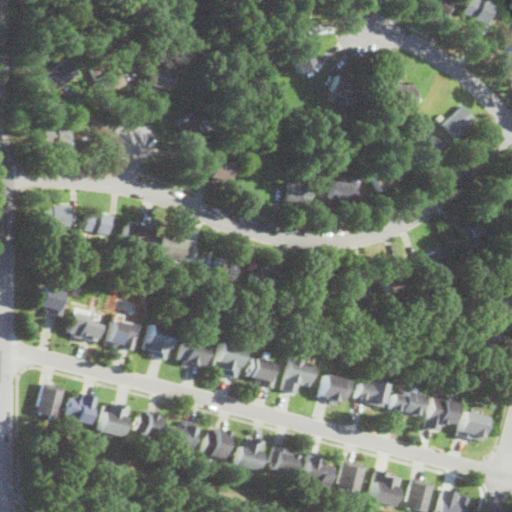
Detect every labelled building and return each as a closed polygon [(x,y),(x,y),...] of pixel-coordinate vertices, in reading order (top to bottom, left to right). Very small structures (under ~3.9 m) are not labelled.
[(311,0),(309,10),(306,23),(288,19),(292,0),(311,0)] [(452,0),(444,16),(419,3),(420,0),(452,0)] [(476,0),(491,7),(483,23),(460,12),(465,3),(466,0),(476,0)] [(150,47),(149,55),(142,54),(143,47),(150,47)] [(301,71),(298,72),(290,54),(305,48),(313,66),(301,71)] [(511,84),(498,70),(511,56),(511,84)] [(73,75),(51,89),(40,73),(62,58),(73,75)] [(122,87),(102,97),(93,78),(115,67),(124,86),(122,87)] [(174,72),(170,90),(147,85),(150,72),(151,67),(174,72)] [(358,83),(350,102),(327,92),(334,74),(358,83)] [(413,89),(411,107),(391,105),(392,87),(413,89)] [(468,128),(454,140),(440,125),(459,106),(471,119),(465,125),(468,128)] [(206,130),(191,143),(175,125),(190,111),(206,130)] [(443,118),(438,122),(434,118),(439,113),(443,118)] [(66,126),(65,146),(40,145),(41,127),(53,127),(54,126),(66,126)] [(441,148),(429,162),(415,150),(428,135),(441,148)] [(224,140),(220,147),(215,144),(219,137),(224,140)] [(229,163),(225,180),(206,176),(209,159),(229,163)] [(398,184),(389,189),(386,191),(384,187),(376,191),(368,176),(388,166),(393,163),(403,182),(398,184)] [(357,177),(356,185),(352,204),(326,199),(327,194),(329,186),(330,180),(331,181),(336,182),(346,183),(346,177),(347,175),(357,177)] [(311,186),(308,205),(283,200),(285,188),(286,182),(311,186)] [(511,188),(511,204),(501,210),(493,192),(510,184),(511,188)] [(68,207),(67,220),(67,225),(41,224),(41,217),(42,207),(50,207),(50,204),(68,206),(68,207)] [(104,233),(81,229),(85,212),(107,216),(104,233)] [(472,236),(462,241),(454,225),(472,216),(480,232),(472,236)] [(151,228),(147,246),(120,240),(121,237),(124,222),(151,228)] [(505,239),(499,243),(495,237),(501,233),(505,239)] [(190,241),(187,258),(186,261),(172,258),(171,260),(166,259),(166,256),(159,254),(163,235),(190,241)] [(436,267),(426,273),(417,259),(438,246),(447,261),(436,267)] [(507,251),(501,258),(497,254),(503,248),(507,251)] [(235,260),(230,281),(221,279),(221,276),(211,274),(215,256),(235,260)] [(474,264),(466,269),(461,260),(469,256),(474,264)] [(277,270),(274,290),(248,285),(251,268),(260,270),(260,267),(277,270)] [(401,284),(384,293),(376,277),(393,268),(401,284)] [(82,270),(80,278),(73,276),(75,269),(82,270)] [(324,279),(319,306),(311,304),(312,297),(295,293),(299,274),(324,279)] [(81,288),(78,296),(67,293),(70,285),(81,288)] [(440,291),(434,294),(431,288),(436,285),(440,291)] [(62,302),(58,315),(45,312),(45,310),(41,310),(42,306),(33,304),(38,286),(60,292),(57,301),(62,302)] [(365,306),(340,310),(338,294),(345,293),(345,290),(363,288),(365,306)] [(505,311),(498,320),(483,308),(496,290),(510,300),(503,309),(505,311)] [(276,308),(273,315),(264,313),(266,305),(276,308)] [(251,310),(250,317),(243,316),(245,309),(251,310)] [(97,325),(92,343),(70,336),(71,334),(65,333),(71,311),(85,315),(83,321),(97,325)] [(404,321),(397,324),(394,315),(401,313),(404,321)] [(132,337),(128,351),(109,345),(110,342),(104,340),(110,320),(128,326),(126,335),(132,337)] [(170,330),(163,359),(151,356),(151,355),(148,354),(149,350),(141,348),(147,326),(147,323),(170,329),(170,330)] [(489,347),(484,359),(468,352),(474,337),(477,330),(494,337),(489,347)] [(388,338),(381,340),(379,334),(386,332),(388,338)] [(204,345),(198,367),(186,364),(185,365),(181,364),(182,362),(175,360),(181,338),(204,344),(204,345)] [(240,348),(232,377),(221,374),(221,372),(218,372),(218,369),(212,367),(213,361),(212,361),(217,342),(240,348)] [(313,364),(306,387),(296,383),(293,393),(278,388),(289,350),(304,355),(302,361),(313,364)] [(273,375),(270,388),(257,384),(258,381),(254,380),(254,378),(246,376),(251,357),(269,362),(266,373),(273,375)] [(343,386),(340,401),(334,399),(333,404),(327,402),(328,399),(317,396),(322,374),(345,380),(343,386)] [(385,384),(378,407),(363,403),(363,401),(350,397),(354,381),(367,384),(368,379),(385,384)] [(61,388),(54,416),(52,416),(51,420),(47,419),(48,414),(42,412),(41,414),(38,413),(38,412),(34,411),(41,383),(61,388)] [(419,395),(419,397),(414,416),(385,408),(389,393),(401,396),(403,391),(419,395)] [(91,398),(93,398),(86,424),(62,417),(68,396),(72,398),(73,393),(91,398)] [(451,406),(447,423),(441,422),(441,423),(436,422),(434,430),(421,427),(429,397),(452,402),(451,406)] [(126,405),(117,436),(95,429),(102,404),(109,406),(109,405),(113,406),(114,401),(126,405)] [(484,417),(476,440),(466,437),(465,439),(453,435),(461,410),(484,417)] [(159,414),(154,435),(132,430),(136,414),(144,416),(146,411),(159,414)] [(194,423),(186,449),(185,452),(162,444),(168,425),(179,429),(182,419),(194,423)] [(224,432),(226,432),(219,458),(205,454),(199,452),(205,430),(211,432),(212,428),(224,432)] [(250,438),(260,440),(260,441),(253,470),(248,469),(230,465),(236,439),(244,441),(244,439),(248,440),(249,438),(250,438)] [(289,470),(288,474),(264,466),(271,444),(286,449),(285,452),(294,455),(289,470)] [(326,466),(321,486),(297,480),(303,455),(317,459),(316,463),(326,466)] [(361,465),(354,494),(334,489),(341,460),(361,465)] [(396,477),(390,505),(367,500),(374,469),(387,472),(386,475),(396,477)] [(430,484),(423,511),(402,506),(409,478),(430,484)] [(452,502),(454,502),(455,495),(463,497),(459,511),(434,511),(440,489),(454,492),(452,502)]
